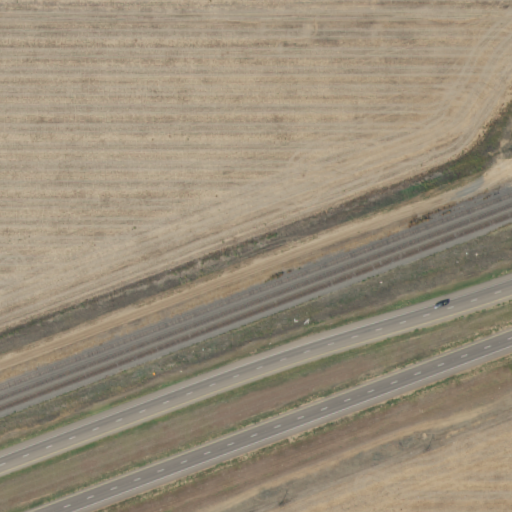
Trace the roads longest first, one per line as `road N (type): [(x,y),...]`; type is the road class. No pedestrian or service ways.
road 1 (track): [(0,362),(511,156)]
road 2 (trunk): [(511,286),(212,383),(0,463)]
road 3 (trunk): [(57,511),(511,341)]
